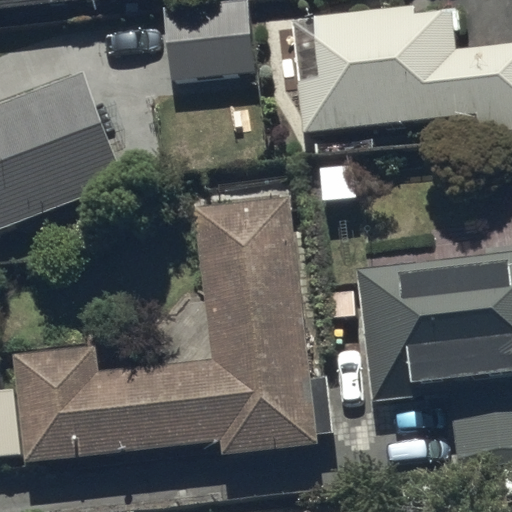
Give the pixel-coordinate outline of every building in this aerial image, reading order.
[(0,0),(0,12),(107,0),(0,0)] [(165,11),(173,84),(258,74),(249,1),(165,11)] [(294,29),(306,136),(479,117),(481,138),(511,134),(511,45),(458,52),(454,13),(418,17),(417,9),(315,21),(316,27),(294,29)] [(85,74),(0,106),(0,232),(128,184),(85,74)] [(293,192),(197,201),(212,361),(97,372),(95,350),(14,358),(25,463),(223,444),(224,457),(319,448),(317,436),(331,435),(326,376),(311,378),(293,192)] [(511,255),(359,273),(374,405),(452,396),(460,472),(511,466),(511,255)]
